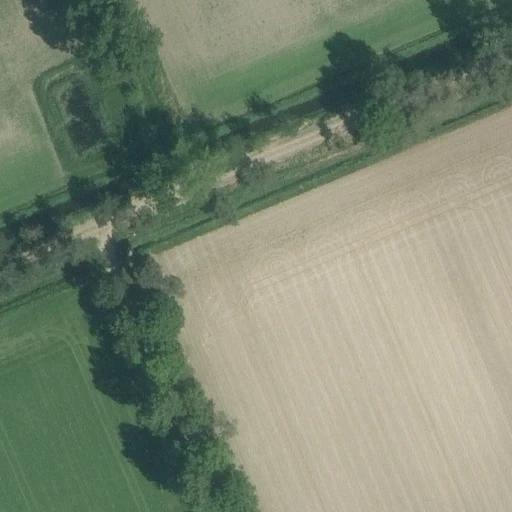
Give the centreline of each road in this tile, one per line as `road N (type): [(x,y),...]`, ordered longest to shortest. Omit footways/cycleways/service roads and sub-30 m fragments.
road 1 (track): [(511,59),(98,227)]
road 2 (track): [(215,511),(98,227)]
